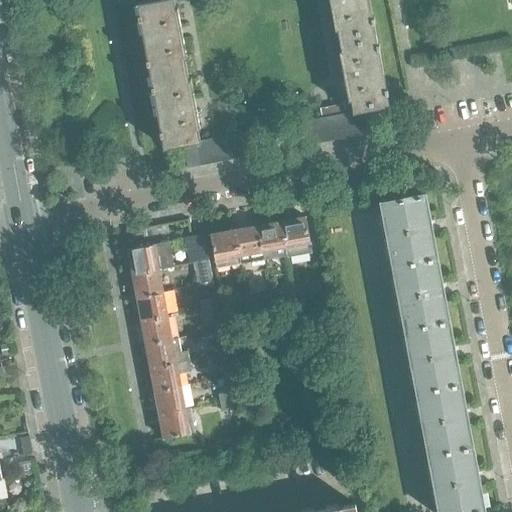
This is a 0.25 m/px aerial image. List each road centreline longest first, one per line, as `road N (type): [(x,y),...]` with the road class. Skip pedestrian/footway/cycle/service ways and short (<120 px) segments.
road 1 (residential): [(26,224),(449,147)]
road 2 (residential): [(511,462),(449,147)]
road 3 (tertiary): [(82,511),(26,224)]
road 4 (residential): [(176,511),(351,478)]
road 5 (tertiary): [(26,224),(0,83)]
